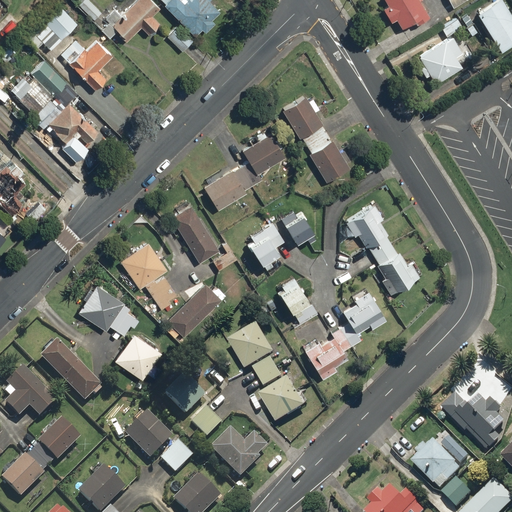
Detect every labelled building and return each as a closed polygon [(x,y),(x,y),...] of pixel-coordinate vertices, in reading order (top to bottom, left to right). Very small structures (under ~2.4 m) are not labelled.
[(86,0),(79,0),(75,5),(91,20),(99,11),(86,0)] [(145,36),(156,24),(149,18),(158,8),(149,0),(134,0),(107,29),(124,44),(138,29),(145,36)] [(153,0),(190,38),(197,30),(199,32),(210,22),(208,19),(219,8),(211,0),(153,0)] [(411,26),(425,18),(414,0),(379,0),(383,6),(378,9),(387,24),(392,21),(398,31),(409,24),(411,26)] [(443,0),(449,9),(465,0),(443,0)] [(511,41),(511,23),(496,0),(492,0),(471,15),(496,52),(511,41)] [(39,43),(46,51),(74,24),(61,10),(58,13),(54,8),(23,38),(33,48),(39,43)] [(440,30),(444,37),(461,24),(456,18),(440,30)] [(190,42),(175,26),(163,37),(179,53),(190,42)] [(450,36),(413,56),(420,68),(417,70),(421,78),(425,75),(430,84),(459,68),(453,58),(460,54),(450,36)] [(85,51),(72,39),(57,55),(66,64),(69,60),(73,64),(67,70),(92,92),(103,79),(95,72),(110,55),(94,41),(85,51)] [(65,68),(50,51),(43,56),(59,74),(65,68)] [(58,77),(42,60),(33,68),(56,91),(65,82),(59,76),(58,77)] [(302,94),(277,108),(294,139),(319,125),(302,94)] [(91,127),(94,124),(90,121),(88,123),(64,101),(41,125),(62,145),(70,137),(73,140),(80,133),(87,140),(96,131),(91,127)] [(259,179),(255,173),(280,156),(264,132),(236,151),(243,162),(229,171),(227,169),(198,188),(213,211),(242,192),(241,191),(259,179)] [(347,160),(340,149),(335,151),(327,139),(304,154),(322,181),(345,166),(343,162),(347,160)] [(19,196),(15,192),(21,186),(2,167),(0,168),(0,210),(6,216),(20,203),(16,199),(19,196)] [(386,295),(415,276),(406,262),(403,264),(375,221),(380,218),(370,203),(339,223),(349,237),(353,234),(380,277),(376,279),(386,295)] [(184,204),(164,218),(195,262),(215,248),(184,204)] [(289,209),(273,222),(289,242),(297,236),(302,242),(311,235),(306,229),(310,226),(297,210),(292,214),(289,209)] [(248,241),(241,245),(254,264),(256,263),(259,269),(269,262),(266,257),(274,251),(271,247),(281,241),(268,222),(246,237),(248,241)] [(222,253),(209,262),(215,271),(236,258),(224,240),(217,245),(222,253)] [(163,268),(143,241),(115,261),(135,288),(163,268)] [(153,281),(152,279),(141,286),(157,310),(168,303),(165,299),(173,294),(161,276),(153,281)] [(283,313),(286,312),(292,323),(289,325),(291,328),(314,315),(295,281),(293,283),(290,277),(276,284),(279,289),(271,293),(283,313)] [(161,319),(179,338),(219,299),(201,280),(161,319)] [(105,327),(121,337),(127,327),(130,329),(136,319),(125,312),(127,308),(90,284),(73,312),(102,331),(105,327)] [(362,293),(360,289),(350,296),(352,299),(350,301),(352,303),(337,313),(343,323),(326,333),(328,337),(318,344),(316,340),(299,351),(318,380),(333,370),(332,368),(345,359),(340,351),(359,339),(355,332),(365,326),(367,330),(385,319),(366,290),(362,293)] [(249,369),(260,388),(280,375),(269,357),(273,355),(255,325),(224,343),(242,373),(249,369)] [(160,352),(131,330),(108,359),(137,382),(160,352)] [(55,340),(36,358),(80,403),(99,385),(55,340)] [(17,366),(1,383),(5,387),(0,392),(0,393),(4,397),(0,401),(0,404),(15,419),(25,409),(34,418),(52,400),(17,366)] [(178,373),(159,393),(183,416),(202,396),(178,373)] [(303,406),(284,378),(256,397),(274,425),(303,406)] [(465,431),(486,452),(501,437),(495,431),(503,423),(496,417),(502,411),(490,399),(486,402),(475,392),(464,404),(452,392),(437,408),(463,433),(465,431)] [(203,405),(187,420),(204,438),(220,422),(203,405)] [(145,411),(121,433),(146,462),(171,440),(145,411)] [(59,418),(34,442),(53,462),(78,438),(59,418)] [(240,439),(228,427),(206,448),(236,479),(257,459),(255,456),(264,447),(249,431),(240,439)] [(455,511),(453,509),(469,492),(453,476),(461,468),(459,466),(468,456),(448,437),(438,447),(430,440),(424,447),(420,443),(412,452),(415,455),(407,463),(430,486),(421,495),(438,511),(455,511)] [(191,456),(176,440),(157,459),(172,475),(191,456)] [(511,442),(498,457),(511,470),(511,442)] [(50,461),(33,446),(22,458),(20,456),(0,477),(0,481),(19,498),(41,475),(39,473),(50,461)] [(99,465),(73,492),(94,511),(98,511),(123,487),(99,465)] [(195,475),(170,500),(181,511),(202,511),(218,497),(195,475)] [(501,511),(511,502),(511,498),(492,479),(458,511),(501,511)] [(422,511),(425,510),(406,489),(398,496),(389,487),(382,494),(377,489),(364,501),(368,505),(361,511),(422,511)]
